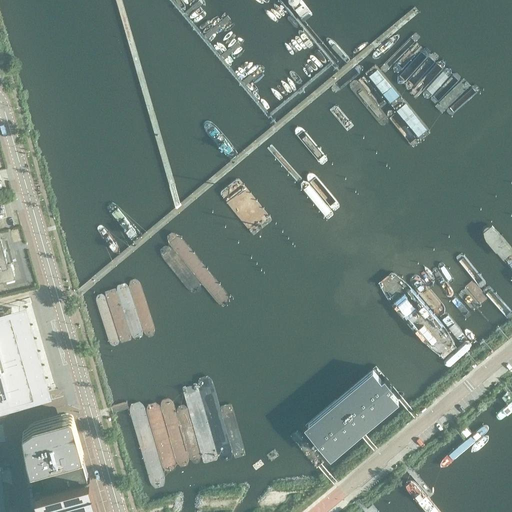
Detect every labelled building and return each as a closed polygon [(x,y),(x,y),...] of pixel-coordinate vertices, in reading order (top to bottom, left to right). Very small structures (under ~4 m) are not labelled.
[(15,0),(24,10),(28,9),(29,0),(15,0)] [(42,41),(42,43),(56,90),(57,91),(58,91),(58,92),(59,92),(60,93),(61,93),(62,93),(63,93),(63,92),(64,92),(65,92),(66,91),(66,90),(67,89),(67,88),(67,87),(53,39),(53,38),(52,37),(52,36),(51,35),(50,34),(49,33),(48,33),(47,32),(43,33),(42,34),(42,36),(41,37),(41,38),(41,39),(41,40),(42,41)] [(65,175),(54,136),(42,139),(54,178),(65,175)] [(91,250),(80,211),(69,214),(79,253),(91,250)] [(14,276),(11,264),(11,263),(10,263),(8,264),(0,266),(0,282),(14,279),(13,276),(14,276)] [(4,399),(0,400),(0,404),(5,404),(56,389),(54,384),(48,385),(36,345),(25,305),(31,303),(30,298),(0,305),(0,310),(11,308),(22,346),(23,345),(23,344),(28,343),(29,347),(30,352),(25,354),(25,353),(24,353),(35,391),(4,399)] [(0,400),(4,399),(35,391),(24,353),(25,353),(25,354),(30,352),(29,347),(28,343),(23,344),(23,345),(22,346),(11,308),(0,310),(0,400)] [(334,452),(334,453),(358,432),(360,430),(361,429),(362,430),(398,399),(398,398),(400,397),(401,396),(402,396),(405,394),(396,383),(398,381),(390,371),(387,373),(379,363),(308,422),(317,432),(321,437),(323,440),(324,441),(325,442),(334,452)] [(511,411),(511,401),(497,414),(494,420),(502,420),(511,411)] [(74,454),(79,452),(80,453),(84,452),(73,413),(73,412),(72,411),(70,410),(69,411),(35,420),(34,420),(32,421),(24,427),(23,428),(23,430),(27,454),(31,466),(35,465),(35,464),(37,464),(36,460),(35,457),(33,458),(33,457),(31,452),(29,453),(24,430),(23,430),(23,429),(24,429),(24,428),(33,422),(34,421),(35,421),(69,411),(70,411),(71,411),(71,412),(72,412),(72,413),(73,413),(79,439),(76,440),(78,447),(72,448),(73,451),(74,454)] [(31,452),(33,457),(43,454),(42,450),(32,453),(32,452),(28,429),(28,427),(28,426),(29,425),(33,423),(34,422),(35,422),(60,415),(62,415),(62,416),(63,417),(70,440),(75,439),(76,440),(79,439),(73,413),(72,413),(72,412),(71,412),(71,411),(70,411),(69,411),(35,421),(34,421),(33,422),(24,428),(24,429),(23,429),(23,430),(24,430),(29,453),(31,452)] [(32,452),(32,453),(42,450),(43,454),(33,457),(33,458),(35,457),(36,460),(37,464),(35,464),(35,465),(80,453),(79,452),(74,454),(73,451),(72,448),(78,447),(76,440),(75,439),(70,440),(63,417),(62,416),(62,415),(60,415),(35,422),(34,422),(33,423),(29,425),(28,426),(28,427),(28,429),(32,452)] [(492,429),(487,423),(440,461),(437,468),(445,468),(492,429)] [(85,472),(80,454),(43,464),(44,464),(48,482),(48,483),(85,473),(85,472)] [(86,474),(86,473),(40,486),(46,511),(100,511),(96,494),(91,495),(86,474)] [(440,511),(412,479),(404,485),(427,511),(440,511)]
